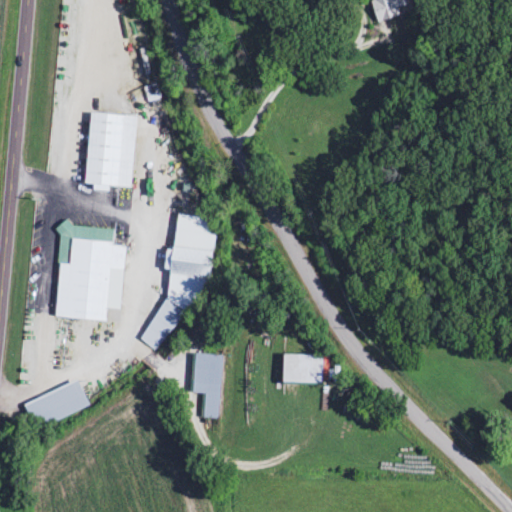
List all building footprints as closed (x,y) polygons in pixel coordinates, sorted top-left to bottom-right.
[(369,0),(373,22),(397,18),(394,0),(369,0)] [(134,118),(87,114),(82,186),(129,189),(134,118)] [(165,298),(140,337),(139,342),(158,354),(210,275),(214,236),(208,235),(210,218),(174,214),(165,298)] [(118,311),(123,247),(111,246),(112,230),(59,226),(52,319),(104,323),(105,310),(118,311)] [(87,408),(75,382),(22,406),(34,432),(87,408)]
